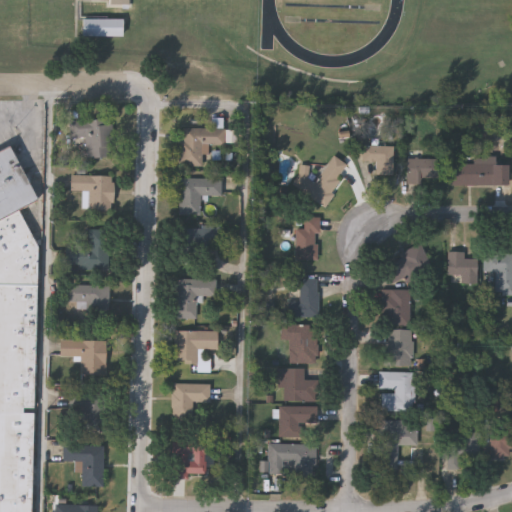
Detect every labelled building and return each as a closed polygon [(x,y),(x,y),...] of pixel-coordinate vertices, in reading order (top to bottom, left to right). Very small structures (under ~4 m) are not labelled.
[(109,0),(109,8),(131,8),(130,0),(109,0)] [(71,121),(113,120),(114,157),(87,158),(87,139),(71,139),(71,121)] [(236,129),(236,145),(202,145),(202,166),(180,166),(180,129),(236,129)] [(363,146),(393,147),(393,175),(376,175),(376,162),(362,162),(363,146)] [(0,153),(0,221),(18,212),(37,202),(9,149),(0,153)] [(324,207),(292,186),(305,166),(310,170),(306,176),(316,182),(333,156),(349,166),(324,207)] [(507,164),(507,186),(451,186),(451,164),(474,164),(474,158),(492,158),(492,164),(507,164)] [(439,159),(439,182),(407,182),(407,159),(439,159)] [(114,176),(114,209),(88,209),(88,191),(72,191),(72,175),(114,176)] [(221,197),(200,197),(200,216),(178,215),(178,178),(221,179),(221,197)] [(0,511),(31,511),(37,288),(38,248),(18,212),(0,221),(0,511)] [(318,260),(296,260),(296,229),(304,229),(304,217),(320,217),(320,234),(318,234),(318,260)] [(219,227),(219,252),(180,252),(180,227),(219,227)] [(110,229),(109,270),(68,270),(68,245),(88,245),(88,229),(110,229)] [(399,252),(422,246),(430,270),(388,283),(382,265),(401,259),(399,252)] [(464,252),(464,259),(477,259),(477,283),(449,283),(449,252),(464,252)] [(511,254),(511,295),(495,295),(495,272),(484,272),(484,254),(511,254)] [(196,297),(196,319),(175,318),(175,279),(216,279),(215,297),(196,297)] [(318,317),(289,317),(289,301),(300,301),(300,280),(318,280),(318,317)] [(108,317),(86,316),(87,303),(66,302),(66,284),(109,286),(108,317)] [(382,325),(382,289),(410,289),(410,325),(382,325)] [(290,340),(282,340),(282,325),(318,326),(317,363),(290,363),(290,340)] [(412,366),(387,366),(387,331),(412,331),(412,366)] [(61,356),(61,340),(105,341),(105,378),(80,377),(81,357),(61,356)] [(317,381),(317,401),(284,401),(284,368),(304,368),(304,381),(317,381)] [(414,412),(380,412),(381,391),(379,391),(379,372),(414,373),(414,412)] [(209,385),(209,407),(197,407),(197,423),(172,423),(172,385),(209,385)] [(73,393),(99,393),(99,434),(73,434),(73,393)] [(317,407),(317,425),(304,425),(304,437),(280,437),(280,407),(317,407)] [(417,446),(398,445),(397,472),(378,472),(380,421),(417,422),(417,446)] [(511,431),(511,458),(490,458),(490,432),(511,431)] [(479,459),(459,459),(459,469),(449,470),(448,434),(479,433),(479,459)] [(187,475),(187,480),(170,479),(171,441),(206,441),(205,476),(187,475)] [(316,444),(315,476),(268,475),(268,444),(316,444)] [(63,463),(63,446),(103,446),(102,489),(72,488),(72,463),(63,463)]
